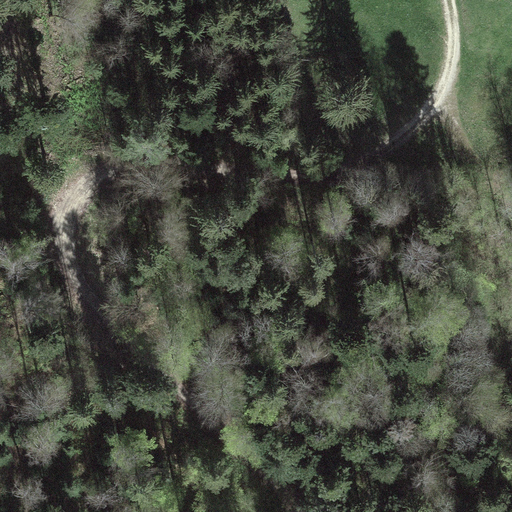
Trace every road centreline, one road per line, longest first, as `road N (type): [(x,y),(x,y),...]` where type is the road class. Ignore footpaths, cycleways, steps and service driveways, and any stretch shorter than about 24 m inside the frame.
road 1 (track): [(449,0),(451,61),(436,95),(412,125),(360,162),(291,175),(125,159),(85,179),(65,212),(72,272),(101,316),(306,511)]
road 2 (track): [(447,74),(452,124),(511,211)]
